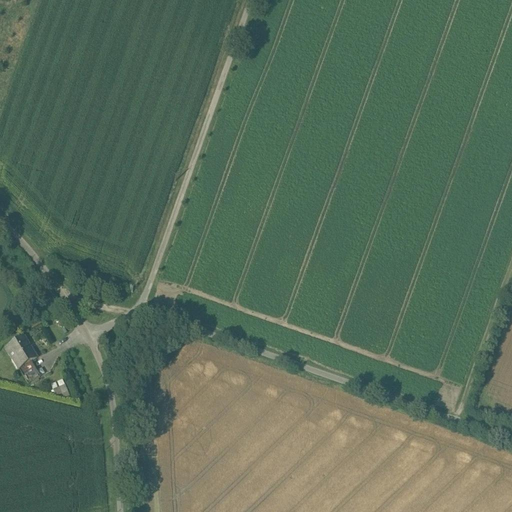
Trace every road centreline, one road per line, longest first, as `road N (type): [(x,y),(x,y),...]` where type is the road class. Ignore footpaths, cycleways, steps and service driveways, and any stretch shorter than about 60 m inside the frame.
road 1 (unclassified): [(139,308),(511,440)]
road 2 (unclassified): [(139,308),(249,0)]
road 3 (unclassified): [(86,333),(109,390),(120,511)]
road 4 (track): [(511,246),(456,420)]
